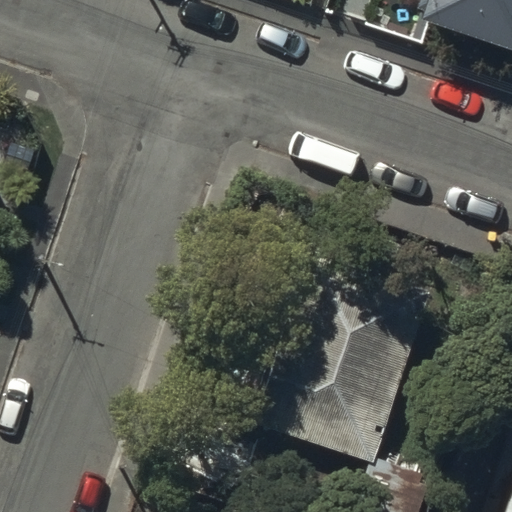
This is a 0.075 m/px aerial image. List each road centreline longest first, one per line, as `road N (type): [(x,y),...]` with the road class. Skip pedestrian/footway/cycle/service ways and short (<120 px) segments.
road 1 (residential): [(187,57),(32,511)]
road 2 (residential): [(511,166),(187,57)]
road 3 (residential): [(187,57),(13,0)]
